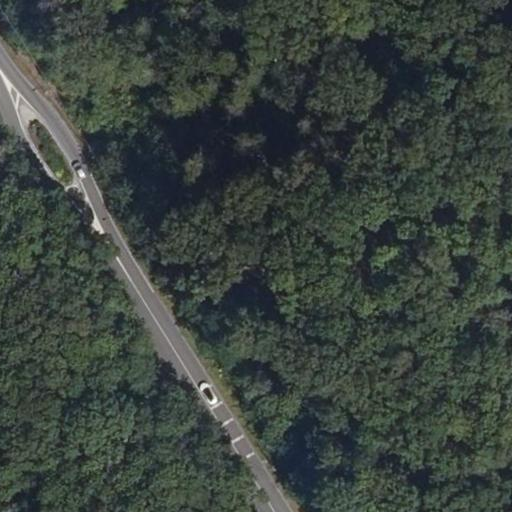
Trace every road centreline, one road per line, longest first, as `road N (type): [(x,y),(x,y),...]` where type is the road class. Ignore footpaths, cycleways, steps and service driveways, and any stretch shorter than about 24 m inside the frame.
road 1 (secondary): [(274,511),(113,252)]
road 2 (secondary): [(113,252),(91,182),(49,115),(0,70)]
road 3 (secondary): [(0,74),(10,125),(68,217),(113,252)]
